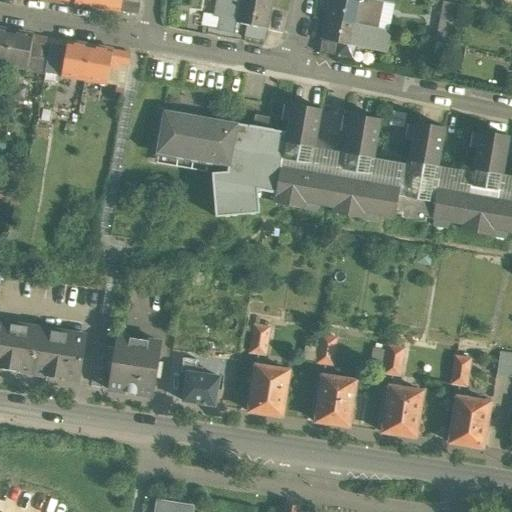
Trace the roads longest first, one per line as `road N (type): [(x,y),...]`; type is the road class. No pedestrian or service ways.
road 1 (tertiary): [(511,484),(0,402)]
road 2 (residential): [(511,104),(294,62)]
road 3 (residential): [(294,62),(143,30)]
road 4 (residential): [(143,30),(0,6)]
